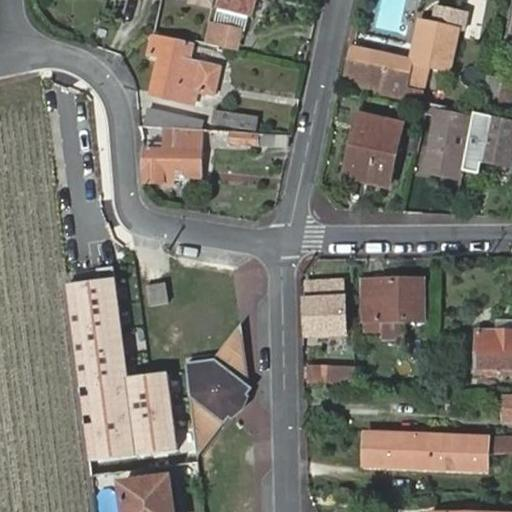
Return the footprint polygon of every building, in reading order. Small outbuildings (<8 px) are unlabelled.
[(222,0),(220,8),(250,15),(254,0),(222,0)] [(467,20),(438,13),(435,28),(459,33),(464,34),(467,20)] [(414,62),(355,49),(348,82),(385,90),(384,95),(405,99),(408,88),(424,93),(429,68),(451,73),(459,33),(435,28),(422,25),(414,62)] [(208,44),(233,50),(236,37),(211,31),(208,44)] [(162,56),(152,94),(194,105),(199,89),(214,93),(220,69),(190,62),(194,47),(155,37),(150,53),(162,56)] [(511,81),(489,77),(483,109),(511,114),(511,81)] [(449,82),(444,106),(473,112),(477,88),(449,82)] [(165,128),(204,131),(205,121),(149,108),(145,126),(165,128)] [(216,110),(213,123),(256,130),(259,118),(216,110)] [(439,111),(432,149),(464,156),(472,118),(439,111)] [(360,117),(346,178),(390,188),(404,127),(360,117)] [(511,125),(480,118),(472,159),(511,166),(511,125)] [(203,172),(204,131),(165,128),(165,142),(164,149),(151,148),(146,148),(145,182),(166,182),(166,186),(175,186),(175,180),(175,170),(203,172)] [(259,147),(260,134),(231,133),(230,145),(259,147)] [(288,149),(291,137),(260,134),(259,147),(288,149)] [(203,181),(203,172),(175,170),(175,180),(203,181)] [(364,281),(365,321),(425,320),(424,280),(364,281)] [(117,281),(67,287),(92,477),(112,474),(110,459),(179,450),(175,420),(191,418),(186,373),(130,380),(117,281)] [(147,287),(149,304),(168,301),(165,285),(147,287)] [(306,287),(307,330),(349,328),(348,300),(330,301),(329,287),(306,287)] [(511,319),(501,320),(501,332),(511,331),(511,319)] [(240,327),(223,347),(245,366),(240,327)] [(511,331),(501,332),(477,331),(476,373),(511,374),(511,331)] [(185,367),(186,373),(191,418),(195,447),(205,446),(223,424),(224,425),(229,418),(230,417),(236,405),(245,398),(251,391),(249,389),(245,366),(223,347),(208,364),(185,367)] [(309,364),(309,381),(346,384),(348,366),(309,364)] [(247,402),(245,398),(236,405),(230,417),(229,418),(234,420),(247,402)] [(511,437),(365,432),(363,467),(492,472),(492,453),(511,452),(511,437)] [(195,447),(196,458),(205,446),(195,447)] [(122,483),(125,511),(176,511),(172,477),(122,483)]
